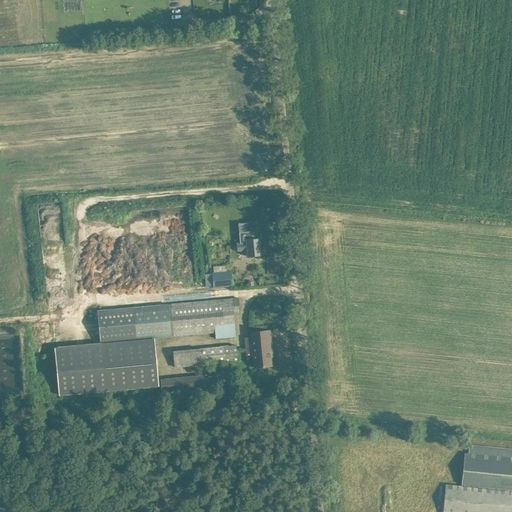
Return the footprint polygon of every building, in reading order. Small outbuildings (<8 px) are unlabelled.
[(246,240),(246,242),(236,243),(237,251),(247,250),(248,256),(251,256),(261,255),(259,238),(249,239),(246,240)] [(211,273),(213,287),(233,285),(231,271),(211,273)] [(235,330),(233,312),(239,312),(238,298),(232,299),(222,299),(169,304),(134,307),(134,302),(130,302),(130,307),(97,310),(104,390),(158,385),(154,337),(171,336),(225,331),(235,330)] [(270,352),(272,352),(270,330),(251,332),(254,367),(271,366),(270,352)] [(238,361),(236,345),(224,346),(200,348),(201,364),(225,362),(238,361)] [(217,385),(216,374),(206,375),(207,386),(217,385)] [(511,511),(511,449),(469,445),(468,453),(465,453),(461,486),(446,485),(442,511),(511,511)]
